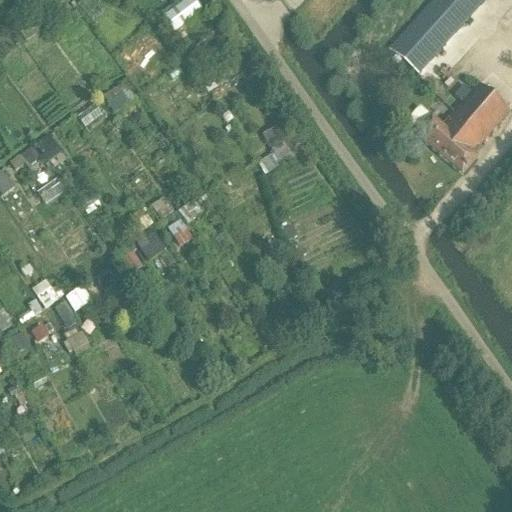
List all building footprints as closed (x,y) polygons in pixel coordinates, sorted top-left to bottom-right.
[(191,0),(188,0),(161,20),(172,36),(202,14),(191,0)] [(436,0),(388,54),(416,78),(486,0),(436,0)] [(478,86),(441,129),(430,119),(415,136),(461,177),(476,159),(471,155),(508,113),(478,86)] [(128,96),(121,88),(102,103),(115,119),(129,107),(123,100),(128,96)] [(282,143),(275,132),(262,140),(269,151),(282,143)] [(47,138),(34,148),(48,166),(61,156),(47,138)] [(32,150),(18,160),(27,172),(41,162),(32,150)] [(18,160),(9,168),(14,175),(24,167),(18,160)] [(14,190),(1,174),(0,174),(0,196),(2,199),(14,190)] [(180,224),(167,232),(180,252),(193,244),(180,224)] [(48,309),(63,334),(86,321),(71,296),(48,309)] [(41,329),(30,336),(37,347),(48,340),(41,329)] [(29,352),(21,337),(6,345),(14,360),(29,352)]
